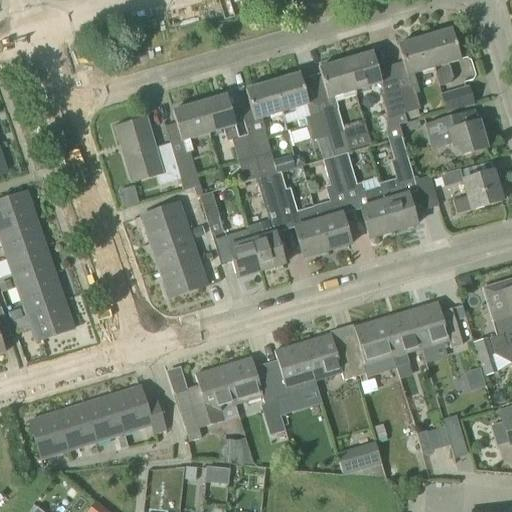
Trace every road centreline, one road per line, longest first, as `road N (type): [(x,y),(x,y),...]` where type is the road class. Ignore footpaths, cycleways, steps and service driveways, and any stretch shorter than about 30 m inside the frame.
road 1 (residential): [(61,110),(456,0)]
road 2 (residential): [(143,350),(511,242)]
road 3 (residential): [(143,350),(61,110)]
road 4 (residential): [(0,396),(143,350)]
